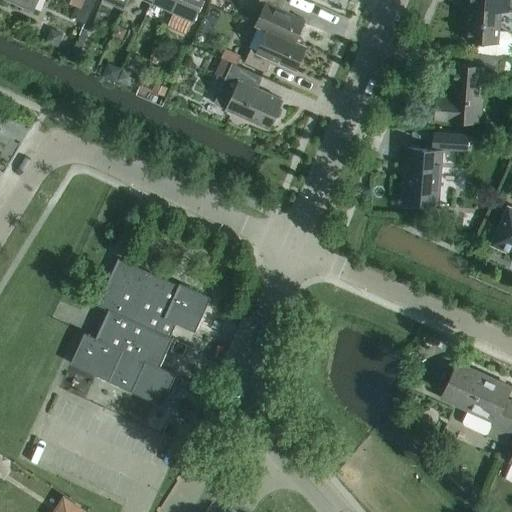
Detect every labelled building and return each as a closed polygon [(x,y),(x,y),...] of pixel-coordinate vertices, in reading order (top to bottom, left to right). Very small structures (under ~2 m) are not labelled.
[(11,0),(31,8),(35,0),(11,0)] [(89,11),(94,0),(82,0),(79,7),(89,11)] [(172,10),(176,0),(151,0),(151,1),(172,10)] [(193,19),(201,0),(176,0),(172,10),(193,19)] [(294,41),(304,19),(280,8),(283,0),(259,0),(267,3),(257,25),(266,29),(294,41)] [(508,11),(508,0),(468,0),(465,40),(477,41),(476,53),(499,55),(510,55),(511,36),(505,31),(500,30),(501,11),(508,11)] [(84,24),(89,11),(79,7),(74,19),(84,24)] [(266,29),(257,50),(251,47),(244,61),(266,70),(271,59),(294,69),(305,46),(294,41),(266,29)] [(237,63),(240,55),(224,48),(220,56),(237,63)] [(476,53),(464,52),(463,64),(452,63),(450,97),(436,96),(435,118),(455,119),(480,121),(482,78),(489,78),(490,67),(499,68),(499,55),(476,53)] [(268,127),(281,98),(256,87),(262,75),(232,62),(221,85),(234,91),(226,108),(268,127)] [(466,148),(467,134),(435,132),(434,149),(407,147),(403,202),(424,203),(437,204),(441,146),(466,148)] [(511,207),(508,206),(491,242),(511,251),(510,254),(511,255),(511,207)] [(118,257),(108,279),(110,280),(107,289),(104,287),(97,304),(108,309),(95,337),(84,332),(70,362),(161,404),(175,373),(158,365),(171,336),(169,335),(175,322),(194,331),(210,296),(179,282),(178,284),(118,257)] [(504,443),(509,431),(511,424),(511,401),(504,398),(510,386),(457,362),(449,380),(441,396),(468,408),(462,422),(463,425),(484,435),(488,434),(487,436),(504,443)] [(189,427),(195,418),(183,410),(177,419),(189,427)] [(162,432),(176,439),(182,425),(168,419),(162,432)] [(216,487),(224,470),(199,458),(191,474),(216,487)] [(107,472),(123,479),(128,468),(113,460),(107,472)] [(63,494),(51,511),(82,511),(85,509),(63,494)]
